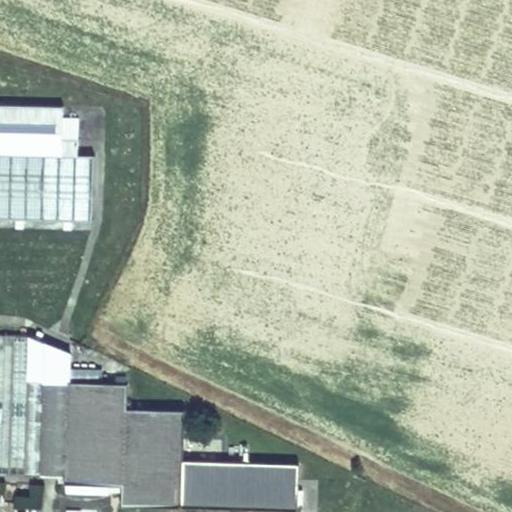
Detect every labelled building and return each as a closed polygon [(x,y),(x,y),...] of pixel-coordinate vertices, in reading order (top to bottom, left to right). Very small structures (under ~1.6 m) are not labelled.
[(80,154),(81,138),(65,137),(65,118),(66,106),(0,104),(0,215),(96,218),(97,155),(80,154)] [(81,138),(81,118),(65,118),(65,137),(81,138)] [(0,265),(8,266),(11,237),(0,236),(0,265)] [(0,333),(0,477),(45,478),(46,363),(71,364),(71,350),(31,334),(0,333)] [(70,479),(71,364),(46,363),(45,478),(70,479)] [(293,506),(293,457),(180,455),(181,403),(120,402),(121,365),(71,364),(70,479),(70,497),(115,497),(115,489),(132,489),(132,503),(293,506)]
